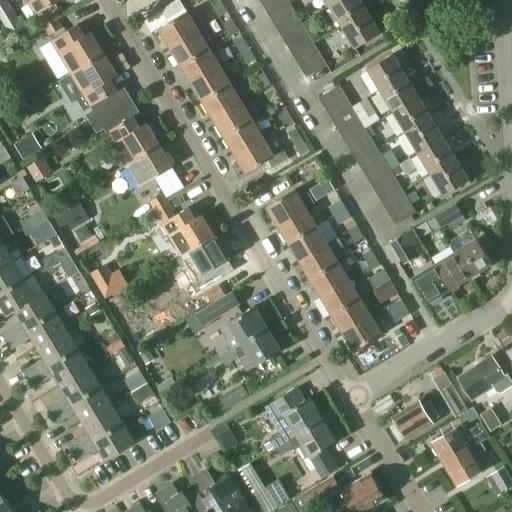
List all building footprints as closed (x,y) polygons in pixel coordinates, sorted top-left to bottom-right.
[(0,0),(0,20),(4,27),(4,26),(17,18),(6,0),(0,0)] [(30,0),(26,3),(33,15),(59,0),(30,0)] [(179,0),(177,0),(161,10),(167,20),(185,9),(179,0)] [(289,1),(288,0),(268,0),(263,4),(269,14),(289,1)] [(340,0),(330,7),(342,28),(368,13),(360,0),(340,0)] [(212,7),(218,17),(227,12),(220,1),(212,7)] [(295,11),(289,1),(269,14),(275,24),(295,11)] [(39,19),(44,28),(58,20),(62,17),(57,9),(53,11),(39,19)] [(159,29),(170,47),(198,29),(188,11),(159,29)] [(302,22),(295,11),(275,24),(282,35),(302,22)] [(368,13),(342,28),(344,30),(354,48),(380,33),(368,13)] [(222,24),(229,36),(238,30),(231,19),(222,24)] [(58,20),(44,28),(48,36),(63,28),(58,20)] [(309,34),(302,22),(282,35),(288,47),(309,34)] [(170,47),(181,64),(209,47),(205,41),(211,38),(204,27),(199,30),(198,29),(170,47)] [(56,40),(52,43),(69,72),(71,75),(103,55),(90,32),(81,37),(76,28),(56,40)] [(315,44),(309,34),(288,47),(295,57),(315,44)] [(233,43),(240,53),(248,48),(242,38),(233,43)] [(321,55),(315,44),(295,57),(301,67),(321,55)] [(181,64),(192,82),(220,65),(209,47),(181,64)] [(248,48),(240,53),(246,65),(255,59),(248,48)] [(368,68),(380,89),(405,74),(392,53),(368,68)] [(103,55),(71,75),(89,107),(90,106),(110,94),(116,91),(109,81),(116,77),(103,55)] [(321,55),(301,67),(307,77),(327,64),(321,55)] [(192,82),(202,100),(231,83),(220,65),(192,82)] [(255,78),(262,89),(270,84),(264,73),(255,78)] [(380,89),(393,110),(418,95),(405,74),(380,89)] [(202,100),(213,118),(242,101),(231,83),(202,100)] [(340,85),(319,97),(326,108),(346,96),(340,85)] [(393,110),(405,131),(430,116),(418,95),(393,110)] [(346,96),(326,108),(332,119),(353,107),(346,96)] [(113,98),(93,110),(98,119),(118,108),(113,98)] [(213,118),(224,136),(252,119),(242,101),(213,118)] [(360,103),(353,107),(359,117),(365,128),(370,125),(380,119),(373,109),(366,113),(360,103)] [(353,107),(332,119),(339,129),(359,117),(353,107)] [(118,108),(98,119),(104,128),(124,117),(118,108)] [(276,115),(283,126),(292,121),(286,109),(276,115)] [(405,131),(418,152),(443,137),(430,116),(405,131)] [(118,157),(123,167),(157,146),(144,124),(137,128),(130,117),(104,132),(112,145),(121,139),(128,151),(118,157)] [(359,117),(339,129),(345,140),(365,128),(359,117)] [(224,136),(235,154),(263,137),(252,119),(224,136)] [(370,125),(365,128),(371,137),(376,134),(370,125)] [(298,128),(287,134),(302,160),(313,153),(298,128)] [(365,128),(345,140),(351,150),(371,138),(371,137),(365,128)] [(27,136),(13,145),(22,159),(23,161),(37,152),(27,136)] [(263,137),(235,154),(246,172),(267,159),(274,155),(263,137)] [(418,152),(430,173),(456,158),(443,137),(418,152)] [(371,138),(351,150),(357,160),(378,148),(371,138)] [(170,168),(157,146),(123,167),(136,189),(170,168)] [(4,147),(0,149),(0,164),(10,158),(4,147)] [(378,148),(357,160),(364,171),(384,159),(378,148)] [(274,155),(267,159),(272,167),(289,157),(284,149),(274,155)] [(43,158),(26,168),(36,184),(52,174),(43,158)] [(456,158),(430,173),(443,194),(468,179),(456,158)] [(384,159),(364,171),(370,181),(390,169),(384,159)] [(399,165),(391,170),(395,177),(403,172),(399,165)] [(390,169),(370,181),(376,192),(397,180),(395,177),(391,170),(390,169)] [(11,185),(17,195),(28,189),(22,179),(11,185)] [(319,185),(310,190),(316,201),(326,195),(334,190),(328,179),(319,185)] [(376,192),(382,202),(403,190),(397,180),(376,192)] [(294,189),(267,206),(278,224),(306,208),(313,203),(307,193),(300,198),(294,189)] [(382,202),(389,213),(409,200),(403,190),(382,202)] [(154,211),(168,202),(163,194),(149,203),(154,211)] [(59,213),(55,216),(61,227),(67,223),(71,229),(89,219),(79,202),(74,205),(71,200),(57,207),(60,212),(59,213)] [(409,200),(389,213),(395,224),(416,212),(409,200)] [(340,201),(328,208),(333,216),(345,209),(340,201)] [(168,202),(154,211),(159,219),(173,210),(168,202)] [(456,205),(435,217),(442,228),(447,225),(450,230),(465,221),(456,205)] [(278,225),(289,242),(316,226),(306,208),(278,225)] [(482,219),(486,226),(496,221),(490,208),(476,216),(479,221),(482,219)] [(188,253),(189,253),(212,238),(200,216),(192,220),(186,209),(160,225),(180,258),(188,253)] [(345,209),(333,216),(338,224),(350,217),(345,209)] [(42,211),(31,218),(37,228),(48,222),(44,217),(42,211)] [(37,228),(31,218),(20,224),(26,235),(37,228)] [(426,223),(413,230),(419,239),(431,232),(426,223)] [(289,242),(300,260),(327,244),(316,226),(289,242)] [(52,227),(37,236),(41,244),(57,235),(52,227)] [(363,238),(356,227),(348,232),(354,243),(363,238)] [(419,239),(413,230),(400,238),(388,246),(398,262),(400,261),(403,265),(415,257),(410,248),(420,241),(419,239)] [(57,236),(49,241),(54,249),(62,244),(57,236)] [(212,238),(189,253),(201,274),(225,259),(212,238)] [(476,238),(455,251),(470,276),(492,263),(476,238)] [(327,244),(300,260),(310,279),(338,262),(332,252),(342,246),(338,239),(328,245),(327,244)] [(0,268),(12,261),(1,243),(0,243),(0,268)] [(64,248),(53,255),(60,266),(70,259),(68,254),(64,248)] [(362,256),(369,267),(378,262),(371,251),(362,256)] [(455,251),(434,264),(449,289),(470,276),(455,251)] [(60,266),(53,255),(42,262),(49,272),(60,266)] [(0,294),(24,280),(12,261),(0,268),(0,294)] [(310,279),(321,297),(349,280),(338,262),(310,279)] [(449,289),(434,264),(414,276),(429,301),(449,289)] [(369,279),(376,289),(378,287),(390,280),(383,270),(369,279)] [(109,274),(96,281),(105,297),(126,284),(119,272),(111,277),(109,274)] [(0,306),(6,317),(15,311),(35,299),(24,280),(0,294),(0,306)] [(321,297),(332,315),(360,298),(349,280),(321,297)] [(390,280),(378,287),(386,301),(398,294),(390,280)] [(204,294),(210,303),(215,300),(224,294),(218,285),(204,294)] [(232,292),(195,315),(203,327),(240,305),(232,292)] [(0,334),(6,342),(55,312),(44,293),(35,299),(15,311),(21,321),(0,334)] [(332,315),(343,333),(371,316),(360,298),(332,315)] [(409,313),(401,300),(394,304),(390,306),(394,313),(398,311),(402,318),(409,313)] [(96,304),(87,310),(90,315),(99,309),(96,304)] [(228,341),(214,349),(218,357),(266,328),(254,307),(219,327),(228,341)] [(31,338),(37,348),(67,331),(55,312),(6,342),(10,350),(31,338)] [(371,316),(343,333),(354,351),(382,334),(371,316)] [(510,331),(497,339),(503,347),(511,341),(511,322),(507,326),(510,331)] [(266,328),(218,357),(224,365),(236,357),(238,360),(247,354),(254,366),(280,350),(266,328)] [(23,371),(28,379),(78,350),(67,331),(37,348),(43,359),(23,371)] [(124,347),(120,340),(106,348),(111,355),(116,352),(123,348),(124,347)] [(123,348),(116,352),(125,366),(133,362),(123,348)] [(154,361),(147,349),(138,354),(145,366),(154,361)] [(53,376),(59,386),(89,368),(78,350),(28,379),(33,388),(53,376)] [(457,377),(471,399),(492,385),(496,391),(500,392),(511,385),(511,381),(507,373),(504,375),(492,356),(457,377)] [(45,408),(50,417),(100,387),(89,368),(59,386),(66,396),(45,408)] [(140,372),(128,379),(135,390),(146,383),(140,372)] [(241,384),(230,390),(236,401),(248,395),(241,384)] [(142,404),(154,396),(146,385),(135,392),(142,404)] [(76,413),(82,423),(112,406),(100,387),(50,417),(56,425),(76,413)] [(296,390),(268,407),(275,419),(274,419),(272,421),(281,434),(269,441),(274,449),(274,450),(322,421),(308,399),(303,402),(296,390)] [(445,402),(454,418),(467,410),(458,394),(445,402)] [(432,421),(439,416),(430,401),(422,405),(420,401),(393,417),(406,439),(433,423),(432,421)] [(68,446),(73,454),(123,425),(112,406),(82,423),(88,434),(68,446)] [(466,410),(458,415),(465,425),(477,417),(471,407),(467,410),(466,410)] [(161,409),(147,417),(155,431),(156,432),(170,424),(169,422),(161,409)] [(496,418),(485,425),(490,432),(501,425),(496,418)] [(322,421),(274,450),(279,457),(292,449),(293,451),(302,446),(321,479),(336,469),(336,468),(338,467),(333,458),(330,459),(324,449),(334,442),(322,421)] [(458,427),(432,442),(444,463),(479,443),(480,442),(489,437),(481,423),(462,434),(458,427)] [(123,425),(73,454),(78,463),(99,450),(106,461),(134,443),(123,425)] [(269,441),(261,447),(265,454),(274,449),(269,441)] [(479,443),(444,463),(457,485),(483,469),(475,456),(485,450),(480,442),(479,443)] [(0,455),(0,466),(9,461),(4,453),(0,455)] [(511,485),(502,469),(492,475),(503,493),(511,487),(511,485)] [(189,479),(197,493),(205,505),(209,511),(251,511),(228,475),(209,487),(200,473),(189,479)] [(333,475),(302,494),(309,505),(310,506),(312,505),(318,501),(325,497),(331,493),(332,494),(326,498),(328,502),(330,505),(334,511),(338,511),(347,507),(350,511),(366,511),(378,505),(384,501),(370,478),(355,487),(354,486),(343,492),(341,489),(339,490),(338,489),(340,488),(337,483),(333,475)] [(0,501),(24,487),(20,479),(19,479),(18,477),(0,488),(0,501)] [(279,479),(251,496),(261,511),(268,511),(291,499),(279,479)] [(0,501),(0,511),(12,511),(9,507),(29,495),(24,487),(0,501)] [(156,497),(164,511),(209,511),(205,505),(197,493),(186,499),(182,491),(178,494),(173,487),(156,497)]
